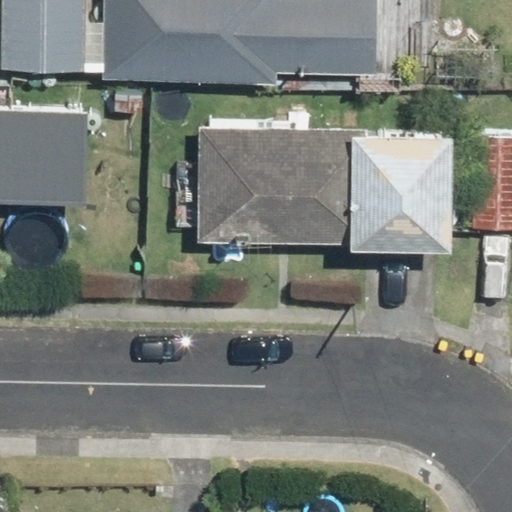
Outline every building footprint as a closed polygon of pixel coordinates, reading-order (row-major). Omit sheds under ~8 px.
[(81,0),(0,0),(0,69),(81,70),(81,0)] [(108,0),(108,83),(284,84),(284,75),(383,76),(388,25),(385,0),(108,0)] [(369,111),(209,110),(208,226),(372,227),(372,222),(469,223),(470,107),(369,106),(369,111)] [(95,115),(0,114),(0,205),(94,206),(95,115)] [(511,123),(481,123),(480,217),(511,217),(511,123)]
